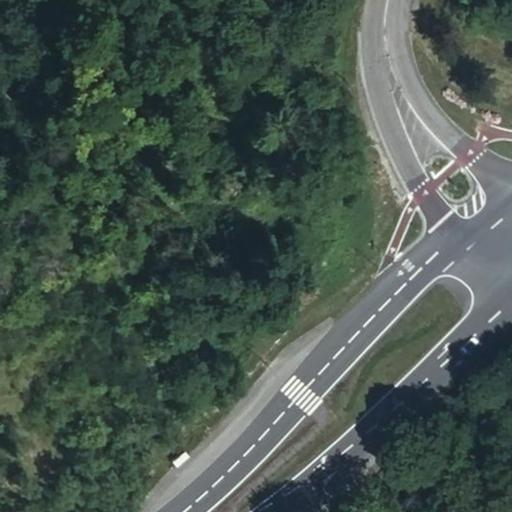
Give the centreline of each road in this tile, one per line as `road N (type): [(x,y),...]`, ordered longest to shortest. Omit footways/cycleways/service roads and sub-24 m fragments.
road 1 (primary): [(462,241),(409,280),(185,511)]
road 2 (primary): [(273,511),(511,300)]
road 3 (tertiary): [(385,31),(373,68),(385,111),(417,185),(462,241)]
road 4 (tertiary): [(510,198),(426,104),(385,31)]
